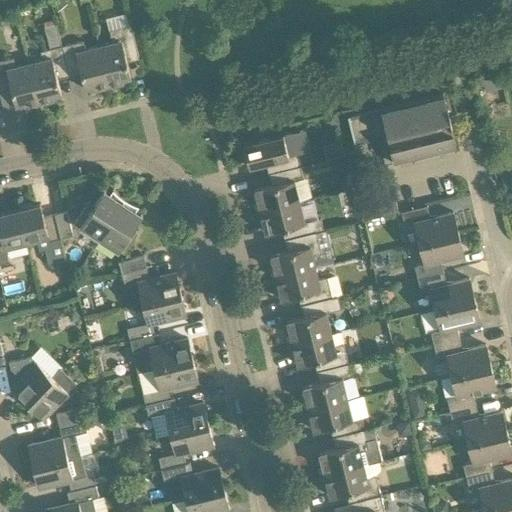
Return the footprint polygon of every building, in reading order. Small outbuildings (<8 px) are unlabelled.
[(57,11),(65,4),(61,0),(56,0),(52,4),(57,11)] [(67,71),(61,47),(56,24),(44,26),(49,50),(40,52),(42,61),(29,64),(39,106),(54,102),(53,98),(61,96),(56,74),(67,71)] [(139,60),(130,26),(109,31),(112,44),(98,47),(108,88),(123,85),(122,81),(131,79),(125,57),(137,54),(138,60),(139,60)] [(61,47),(67,71),(79,69),(84,90),(93,89),(93,92),(108,88),(98,47),(85,50),(83,42),(61,47)] [(0,61),(0,87),(9,86),(15,108),(23,106),(24,109),(39,106),(29,64),(15,67),(13,59),(0,61)] [(487,91),(502,87),(499,75),(484,79),(487,91)] [(443,94),(381,110),(349,118),(349,116),(347,116),(355,146),(356,146),(355,139),(378,133),(382,149),(391,147),(394,161),(456,146),(443,94)] [(337,124),(335,114),(324,116),(326,123),(331,126),(337,124)] [(270,163),(272,174),(300,167),(313,164),(305,131),(282,136),(243,146),(244,150),(241,151),(245,164),(247,164),(249,168),(270,163)] [(272,174),(275,185),(254,190),(256,197),(253,198),(256,213),(299,202),(294,182),(303,180),(300,167),(272,174)] [(79,227),(99,240),(124,200),(120,197),(112,190),(112,191),(109,195),(104,192),(105,191),(103,190),(94,208),(90,206),(90,204),(89,203),(75,223),(80,226),(79,227)] [(362,221),(398,212),(392,191),(356,200),(362,221)] [(124,200),(99,240),(118,252),(118,251),(124,254),(137,234),(136,233),(135,234),(131,232),(142,215),(140,214),(140,215),(135,212),(138,208),(138,207),(133,205),(128,203),(124,200)] [(265,234),(286,229),(288,240),(316,233),(313,221),(304,223),(299,202),(256,213),(260,228),(263,227),(265,234)] [(18,211),(25,243),(36,240),(39,251),(44,249),(48,265),(65,260),(59,239),(60,239),(54,215),(42,218),(39,206),(18,211)] [(414,222),(419,243),(458,234),(453,212),(430,218),(427,206),(401,212),(404,225),(414,222)] [(5,248),(25,243),(18,211),(0,215),(0,233),(1,239),(0,238),(0,264),(8,263),(5,248)] [(54,215),(60,239),(72,235),(67,212),(54,215)] [(288,240),(291,251),(270,256),(272,263),(269,264),(272,279),(315,268),(312,256),(321,253),(316,233),(288,240)] [(417,279),(443,272),(440,260),(463,255),(458,234),(419,243),(424,264),(414,266),(417,279)] [(121,274),(146,268),(143,256),(118,262),(121,274)] [(141,304),(180,294),(175,273),(149,280),(146,268),(121,274),(124,286),(136,283),(141,304)] [(318,281),(315,268),(272,279),(276,293),(279,293),(281,300),(302,295),(305,306),(332,299),(327,279),(318,281)] [(446,284),(443,272),(417,279),(420,291),(430,289),(435,309),(474,300),(469,279),(446,284)] [(375,277),(372,278),(366,286),(367,290),(378,288),(375,277)] [(141,304),(146,324),(146,325),(151,324),(185,315),(180,294),(141,304)] [(285,330),(289,345),(331,334),(326,313),(341,310),(338,297),(332,299),(305,306),(307,317),(286,322),(288,329),(285,330)] [(433,345),(459,339),(456,327),(480,321),(474,300),(435,309),(440,330),(430,333),(433,345)] [(126,329),(129,341),(154,335),(151,324),(146,325),(146,324),(126,329)] [(129,341),(132,353),(137,372),(153,368),(153,369),(192,360),(187,339),(161,345),(158,334),(154,335),(129,341)] [(318,360),(321,372),(348,365),(343,344),(334,346),(331,334),(289,345),(292,359),(295,359),(297,366),(318,360)] [(462,351),(459,339),(433,345),(436,357),(447,355),(452,376),(491,366),(485,345),(462,351)] [(12,368),(22,378),(12,388),(27,403),(52,377),(30,356),(10,362),(12,368)] [(192,360),(153,369),(158,390),(142,394),(145,406),(170,399),(167,388),(197,381),(192,360)] [(348,365),(321,372),(323,383),(302,388),(304,395),(301,396),(305,410),(347,400),(342,379),(351,377),(348,365)] [(447,399),(450,411),(476,405),(473,393),(496,387),(491,366),(452,376),(457,396),(447,399)] [(61,368),(52,377),(27,403),(43,418),(67,393),(76,383),(61,368)] [(169,434),(208,425),(203,403),(176,410),(174,398),(170,399),(145,406),(148,417),(164,413),(169,434)] [(337,437),(372,429),(372,428),(364,430),(361,418),(352,421),(347,400),(305,410),(308,425),(311,424),(313,432),(334,426),(337,437)] [(428,415),(424,401),(410,405),(413,418),(428,415)] [(102,410),(96,402),(88,407),(93,415),(102,410)] [(463,421),(468,442),(507,432),(502,411),(479,417),(476,405),(450,411),(453,424),(463,421)] [(56,415),(59,427),(83,421),(81,409),(56,415)] [(108,426),(106,417),(96,419),(98,425),(103,428),(108,426)] [(28,446),(33,467),(80,456),(91,453),(83,421),(59,427),(61,438),(28,446)] [(396,426),(399,438),(411,435),(408,423),(396,426)] [(213,446),(208,425),(169,434),(174,455),(158,459),(161,470),(186,464),(183,453),(213,446)] [(372,429),(337,437),(340,449),(318,454),(320,461),(317,462),(321,476),(363,466),(363,464),(380,460),(372,429)] [(463,465),(466,478),(492,471),(489,459),(511,453),(511,452),(507,432),(468,442),(473,463),(463,465)] [(432,449),(430,442),(424,439),(418,441),(420,451),(432,449)] [(85,476),(80,456),(33,467),(38,488),(68,481),(71,492),(95,486),(93,474),(85,476)] [(185,499),(224,489),(219,468),(192,475),(189,463),(186,464),(161,470),(164,482),(180,478),(185,499)] [(350,492),(353,503),(380,497),(375,476),(366,478),(363,466),(321,476),(324,491),(327,490),(329,497),(350,492)] [(479,488),(484,508),(511,501),(511,478),(495,483),(492,471),(466,478),(469,490),(479,488)] [(44,511),(94,511),(92,499),(98,498),(95,486),(71,492),(67,493),(69,504),(44,511)] [(224,489),(185,499),(188,511),(222,511),(229,510),(224,489)] [(383,511),(380,497),(353,503),(354,511),(383,511)] [(511,511),(511,501),(484,508),(472,511),(471,511),(511,511)]
